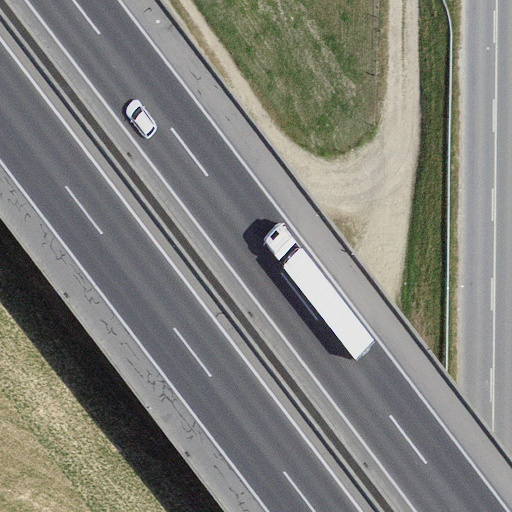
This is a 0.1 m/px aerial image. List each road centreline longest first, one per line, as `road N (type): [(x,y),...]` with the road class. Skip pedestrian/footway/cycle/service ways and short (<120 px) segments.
road 1 (motorway): [(462,511),(73,0)]
road 2 (motorway): [(0,100),(314,511)]
road 3 (track): [(405,0),(401,141),(392,210),(366,291),(357,394),(367,511)]
road 4 (tertiary): [(496,0),(491,511)]
